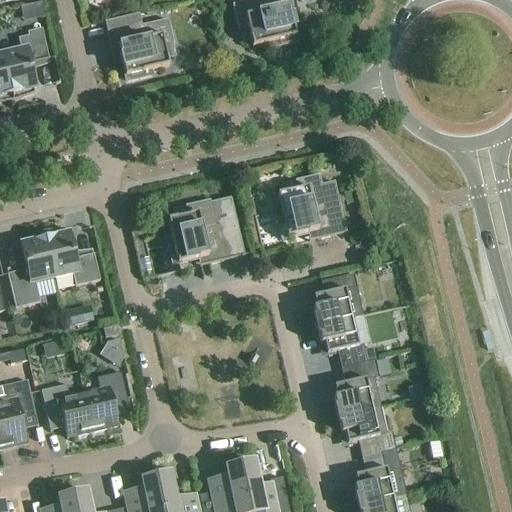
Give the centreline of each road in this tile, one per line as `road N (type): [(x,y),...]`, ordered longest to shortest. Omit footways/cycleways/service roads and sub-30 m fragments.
road 1 (residential): [(389,87),(100,153)]
road 2 (residential): [(307,429),(273,281),(138,312)]
road 3 (tertiary): [(460,146),(511,321)]
road 4 (residential): [(167,448),(0,479)]
road 5 (residential): [(307,429),(167,448)]
road 6 (residential): [(167,448),(138,312)]
road 7 (residential): [(138,312),(108,188)]
